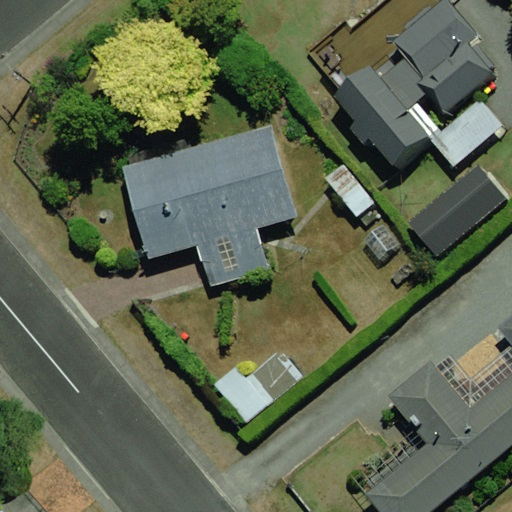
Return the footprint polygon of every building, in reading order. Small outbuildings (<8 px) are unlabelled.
[(439,8),(319,123),(379,185),(499,69),(439,8)] [(288,137),(121,164),(137,267),(195,258),(199,287),(266,277),(260,240),(303,234),(288,137)] [(473,162),(402,218),(431,255),(502,199),(473,162)] [(385,204),(349,164),(326,185),(361,225),(385,204)] [(357,486),(377,511),(416,511),(511,436),(511,323),(395,415),(416,441),(357,486)]
